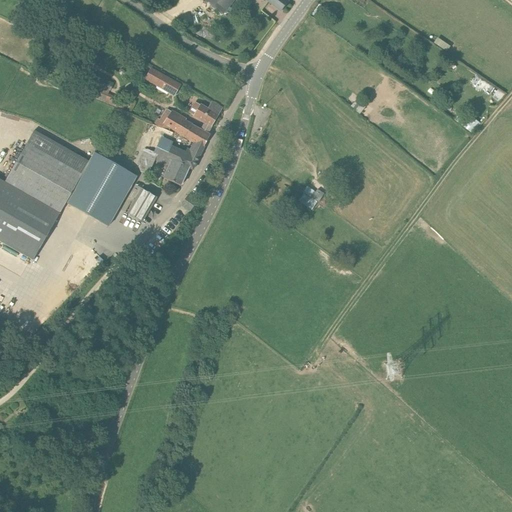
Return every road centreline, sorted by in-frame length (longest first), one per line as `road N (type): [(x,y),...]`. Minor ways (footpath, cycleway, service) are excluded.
road 1 (tertiary): [(87,511),(145,337),(218,193),(253,86)]
road 2 (track): [(511,93),(308,362)]
road 3 (track): [(148,231),(0,402)]
road 4 (residential): [(253,86),(237,94),(187,188),(148,231)]
road 5 (unclassified): [(257,75),(188,44),(124,0)]
